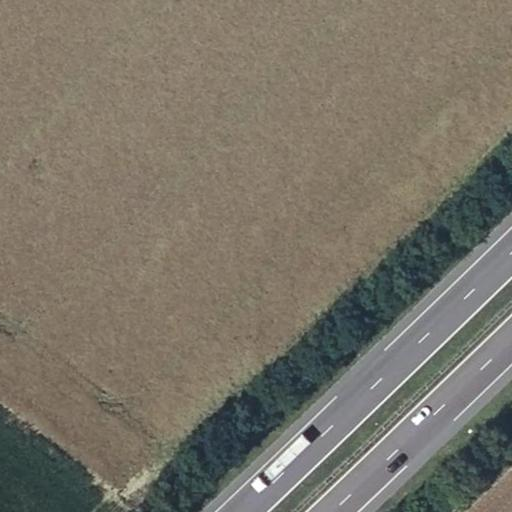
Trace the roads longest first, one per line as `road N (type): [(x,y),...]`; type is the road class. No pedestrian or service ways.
road 1 (motorway): [(511,253),(243,511)]
road 2 (motorway): [(331,511),(511,340)]
